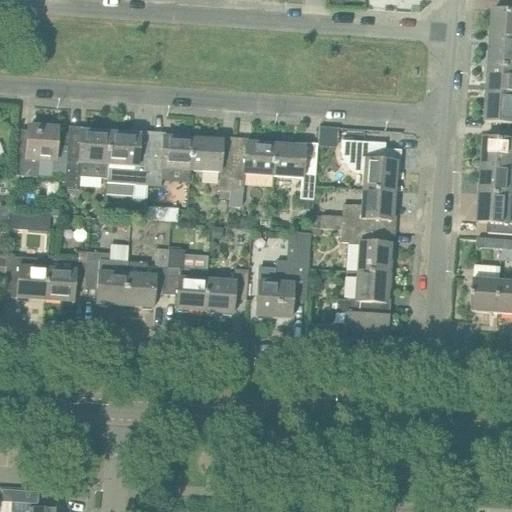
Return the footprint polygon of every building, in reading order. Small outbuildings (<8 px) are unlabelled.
[(491,40),(511,41),(511,12),(493,11),(491,40)] [(511,41),(491,40),(489,66),(489,68),(511,69),(511,41)] [(487,93),(511,94),(511,69),(489,68),(489,66),(484,66),(483,83),(488,83),(487,93)] [(511,94),(487,93),(485,122),(511,124),(511,94)] [(319,127),(318,147),(336,148),(337,129),(319,127)] [(65,175),(67,148),(55,147),(57,131),(27,128),(27,137),(15,136),(12,176),(36,178),(38,160),(53,161),(52,174),(65,175)] [(67,148),(65,175),(64,191),(77,192),(78,178),(106,180),(109,134),(80,132),(80,133),(69,132),(69,131),(68,131),(67,148)] [(109,134),(106,180),(107,180),(106,184),(107,184),(133,186),(147,187),(148,187),(151,138),(139,138),(139,136),(109,134)] [(151,138),(148,187),(160,188),(161,179),(161,169),(190,171),(193,140),(163,138),(163,139),(151,138)] [(482,167),(511,169),(511,140),(484,139),(482,167)] [(222,142),(193,140),(190,171),(218,173),(217,192),(218,192),(218,200),(229,201),(230,193),(233,144),(222,143),(222,142)] [(365,176),(364,190),(394,192),(396,163),(395,163),(395,152),(400,152),(400,151),(384,150),(385,144),(340,141),(340,147),(339,153),(341,158),(343,163),(350,170),(356,173),(365,176)] [(272,177),(275,146),(245,144),(245,145),(233,144),(230,193),(242,193),(243,175),(272,177)] [(304,148),(275,146),(272,177),(301,179),(300,200),(303,200),(313,201),(317,145),(316,145),(315,150),(304,149),(304,148)] [(511,169),(482,167),(480,195),(511,196),(511,169)] [(392,222),(394,192),(364,190),(363,208),(342,206),(342,219),(311,217),(311,229),(341,231),(389,234),(390,222),(392,222)] [(511,225),(511,196),(480,195),(478,223),(511,225)] [(303,200),(303,209),(312,209),(313,201),(303,200)] [(0,216),(8,217),(8,207),(0,206),(0,216)] [(148,207),(147,221),(177,223),(177,209),(148,207)] [(10,213),(9,228),(28,230),(29,215),(10,213)] [(241,221),(240,230),(251,231),(252,222),(241,221)] [(90,224),(90,228),(93,231),(97,232),(100,229),(100,225),(98,222),(94,222),(90,224)] [(211,228),(210,239),(222,240),(222,228),(211,228)] [(389,234),(341,231),(341,244),(360,245),(358,273),(388,276),(390,246),(389,245),(389,234)] [(310,237),(310,234),(307,234),(307,235),(295,234),(293,263),(275,262),(274,285),(257,283),(257,298),(255,318),(256,318),(256,315),(272,316),(272,319),(290,320),(292,294),(306,295),(307,275),(310,237)] [(502,250),(502,241),(477,239),(476,248),(502,250)] [(511,241),(502,241),(502,250),(501,262),(511,262),(511,241)] [(147,265),(127,263),(123,308),(152,310),(153,294),(165,295),(168,251),(161,250),(162,248),(155,247),(154,268),(147,268),(147,265)] [(168,251),(165,295),(177,296),(176,311),(204,313),(207,272),(183,270),(184,252),(168,251)] [(84,290),(87,254),(75,253),(74,259),(47,257),(47,261),(44,302),(72,304),(73,289),(84,290)] [(123,308),(127,263),(109,262),(109,255),(87,254),(84,290),(97,291),(96,306),(123,308)] [(5,277),(4,284),(17,285),(16,300),(44,302),(47,261),(20,259),(6,258),(5,277)] [(207,272),(204,313),(232,316),(233,300),(246,301),(248,271),(234,270),(234,282),(207,280),(207,272)] [(386,305),(388,276),(358,273),(356,301),(336,300),(335,314),(345,315),(344,330),(388,333),(389,316),(384,316),(385,305),(386,305)] [(497,314),(499,282),(474,280),(472,313),(497,314)] [(511,282),(499,282),(497,314),(511,315),(511,282)] [(306,325),(306,338),(318,339),(318,326),(306,325)] [(1,502),(37,504),(38,495),(1,492),(1,502)]
